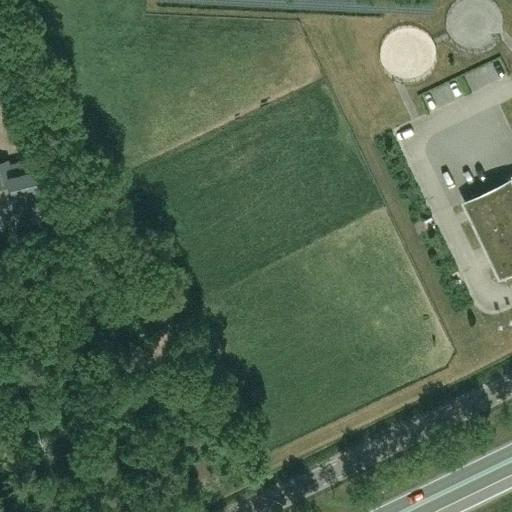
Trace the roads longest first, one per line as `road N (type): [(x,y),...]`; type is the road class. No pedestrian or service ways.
road 1 (unclassified): [(252,511),(511,386)]
road 2 (trunk): [(403,511),(511,459)]
